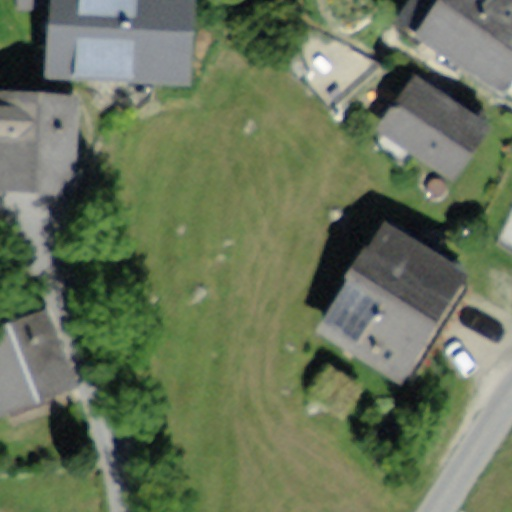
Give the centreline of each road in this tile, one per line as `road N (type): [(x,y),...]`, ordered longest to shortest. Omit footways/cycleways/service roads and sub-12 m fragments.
road 1 (residential): [(121,511),(99,416),(27,233),(0,221)]
road 2 (residential): [(440,511),(511,396)]
